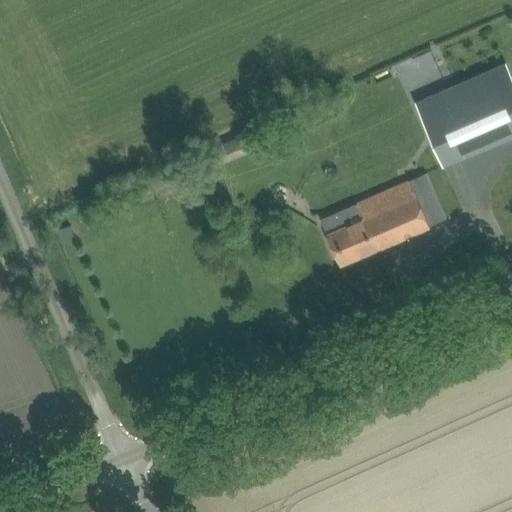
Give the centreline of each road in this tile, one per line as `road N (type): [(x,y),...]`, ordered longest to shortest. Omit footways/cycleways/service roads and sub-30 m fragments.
road 1 (unclassified): [(123,463),(511,297)]
road 2 (track): [(123,463),(0,175)]
road 3 (unclassified): [(0,505),(123,463)]
